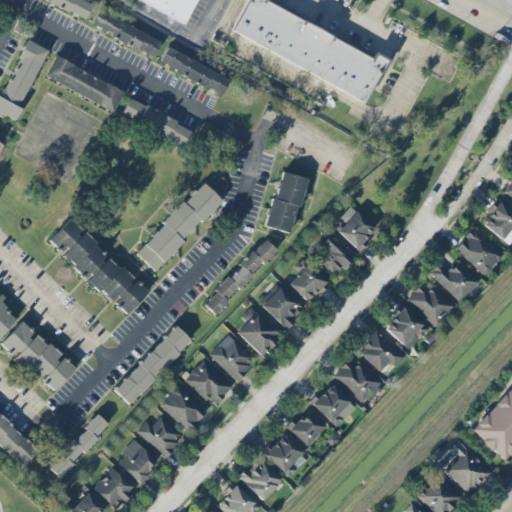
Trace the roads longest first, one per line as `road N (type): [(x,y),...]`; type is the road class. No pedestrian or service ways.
road 1 (residential): [(511,87),(458,187),(412,247),(160,511)]
road 2 (residential): [(0,388),(36,423),(51,426),(234,231),(254,141)]
road 3 (residential): [(0,37),(14,10),(254,141)]
